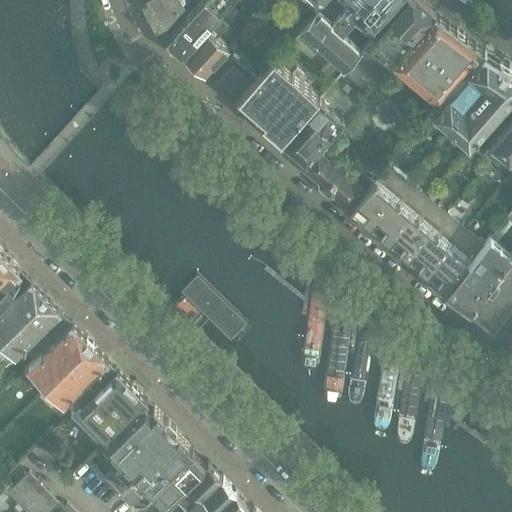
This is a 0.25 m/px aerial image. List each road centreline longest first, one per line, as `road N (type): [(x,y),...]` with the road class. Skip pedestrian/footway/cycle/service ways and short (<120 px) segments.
road 1 (unclassified): [(117,0),(156,72),(206,118),(459,335),(511,358)]
road 2 (tertiary): [(0,190),(317,511)]
